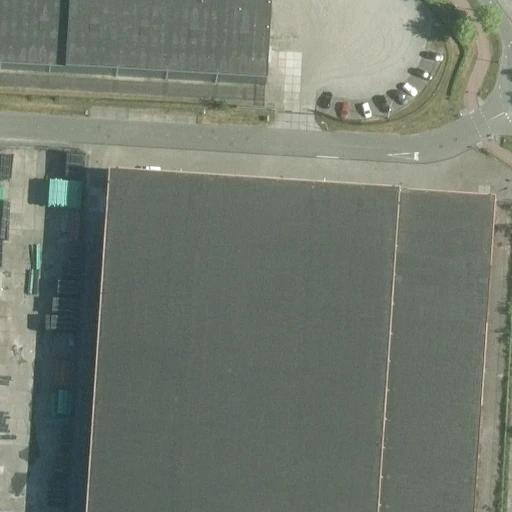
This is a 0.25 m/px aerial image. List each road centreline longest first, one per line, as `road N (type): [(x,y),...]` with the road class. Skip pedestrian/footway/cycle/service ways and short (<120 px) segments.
road 1 (unclassified): [(511,110),(414,150),(0,128)]
road 2 (unknown): [(88,133),(74,511)]
